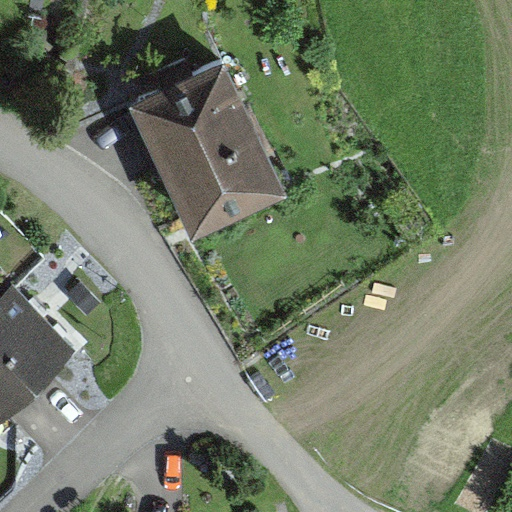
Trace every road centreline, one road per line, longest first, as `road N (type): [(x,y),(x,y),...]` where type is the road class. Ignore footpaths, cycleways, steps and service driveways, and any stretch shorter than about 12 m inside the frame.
road 1 (unclassified): [(198,360),(119,240),(52,169),(0,136)]
road 2 (residential): [(34,511),(198,360)]
road 3 (unclassified): [(325,511),(198,360)]
